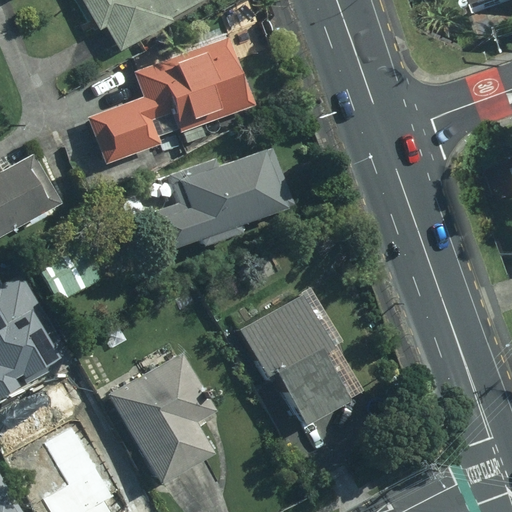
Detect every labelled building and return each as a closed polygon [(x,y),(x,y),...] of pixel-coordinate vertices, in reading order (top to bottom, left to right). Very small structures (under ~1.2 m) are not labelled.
[(81,0),(100,31),(106,28),(120,51),(174,20),(172,16),(200,0),(81,0)] [(456,0),(460,11),(491,0),(456,0)] [(253,106),(228,36),(133,69),(143,95),(86,115),(103,164),(160,143),(157,135),(177,128),(179,133),(183,132),(186,141),(204,135),(200,124),(253,106)] [(284,179),(272,148),(217,165),(215,158),(165,173),(175,204),(152,211),(164,250),(199,239),(202,246),(244,233),(241,225),(294,207),(284,179)] [(0,237),(60,205),(32,153),(0,170),(0,237)] [(31,255),(55,301),(101,277),(77,231),(31,255)] [(0,394),(62,361),(33,308),(43,302),(26,271),(7,281),(3,273),(0,274),(0,394)] [(356,390),(302,293),(237,328),(268,383),(276,378),(302,426),(350,400),(347,395),(356,390)] [(183,352),(106,392),(159,484),(214,453),(196,421),(216,409),(183,352)] [(67,484),(43,497),(50,511),(94,511),(90,503),(110,492),(73,424),(44,440),(67,484)] [(0,511),(20,511),(0,475),(0,511)]
